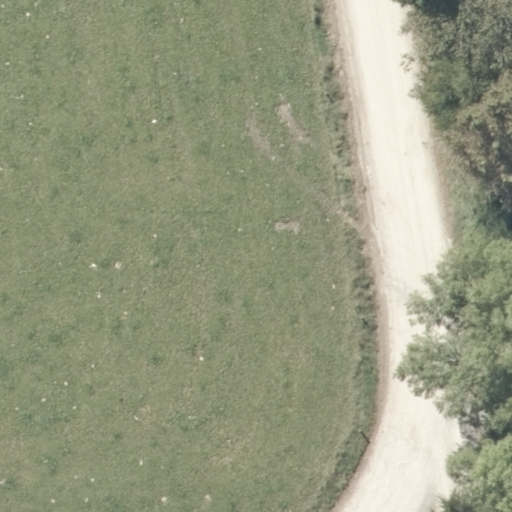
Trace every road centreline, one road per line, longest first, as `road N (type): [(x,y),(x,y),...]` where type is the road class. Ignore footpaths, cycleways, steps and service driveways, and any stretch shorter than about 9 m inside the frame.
road 1 (unclassified): [(457,415),(390,0)]
road 2 (unclassified): [(457,415),(381,511)]
